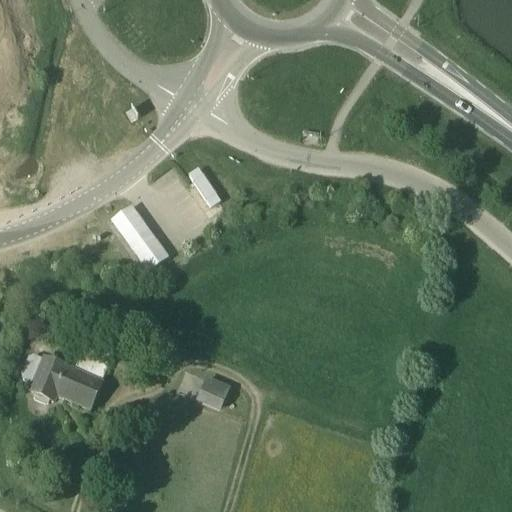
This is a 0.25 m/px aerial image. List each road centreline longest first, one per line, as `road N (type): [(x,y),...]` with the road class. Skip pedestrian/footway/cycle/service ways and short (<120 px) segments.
road 1 (unclassified): [(511,250),(423,184),(269,151),(191,107)]
road 2 (tertiary): [(0,239),(95,199),(191,107)]
road 3 (primary): [(326,22),(468,100)]
road 4 (unclassified): [(191,107),(123,64),(79,0)]
road 5 (primary): [(468,100),(354,0)]
